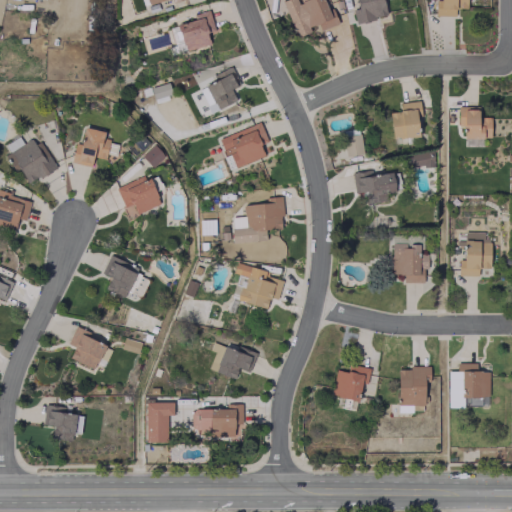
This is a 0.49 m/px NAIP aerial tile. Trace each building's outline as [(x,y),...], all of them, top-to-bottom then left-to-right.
[(281,0),(296,36),(310,31),(308,27),(317,23),(319,30),(334,24),(324,0),(281,0)] [(352,0),(357,22),(385,17),(382,0),(352,0)] [(465,0),(434,0),(434,15),(454,15),(454,7),(466,8),(465,0)] [(193,19),(177,24),(183,50),(209,44),(205,32),(213,30),(208,9),(192,14),(193,19)] [(216,109),(235,100),(230,89),(237,86),(228,67),(212,74),(215,80),(205,85),(216,109)] [(152,98),(170,94),(167,82),(150,86),(152,98)] [(208,113),(215,109),(204,86),(198,89),(203,101),(208,113)] [(391,138),(417,136),(416,115),(419,115),(419,100),(399,101),(399,111),(389,111),(391,138)] [(263,155),(258,143),(266,139),(259,121),(217,138),(224,155),(228,153),(233,167),(263,155)] [(90,166),(91,156),(104,159),(107,142),(101,140),(103,131),(83,127),(80,143),(74,142),(70,162),(90,166)] [(344,155),(362,154),(359,134),(342,135),(344,155)] [(27,183),(55,167),(37,137),(23,145),(18,137),(4,144),(8,152),(4,155),(13,171),(18,168),(27,183)] [(163,156),(153,144),(140,155),(151,167),(163,156)] [(354,192),(364,191),(366,201),(376,200),(376,195),(394,192),(391,173),(371,175),(370,169),(351,172),(354,192)] [(159,204),(146,173),(115,186),(128,217),(159,204)] [(0,225),(14,229),(16,218),(24,220),(30,200),(0,191),(0,225)] [(265,240),(264,229),(282,228),(279,196),(264,197),(265,202),(242,204),(243,216),(229,217),(231,242),(265,240)] [(463,259),(457,259),(457,275),(477,275),(477,267),(488,267),(489,232),(463,232),(463,259)] [(422,282),(422,269),(426,269),(426,253),(418,253),(418,244),(407,244),(407,242),(390,243),(391,274),(402,273),(402,282),(422,282)] [(104,289),(123,296),(126,287),(133,290),(140,269),(107,256),(101,273),(109,276),(104,289)] [(281,280),(266,276),(267,270),(234,262),(232,273),(243,275),(237,300),(265,307),(268,296),(276,298),(281,280)] [(11,281),(0,275),(0,298),(2,299),(11,281)] [(93,369),(104,344),(87,336),(89,332),(74,325),(66,343),(73,346),(68,357),(93,369)] [(120,349),(137,352),(139,341),(122,337),(120,349)] [(215,373),(234,377),(236,369),(247,372),(252,352),(223,344),(215,373)] [(446,407),(462,407),(462,397),(487,397),(488,371),(475,371),(475,362),(456,362),(456,371),(447,371),(446,407)] [(361,378),(366,378),(368,368),(347,363),(345,371),(335,369),(329,395),(357,401),(361,378)] [(396,411),(423,411),(423,378),(428,378),(428,366),(396,367),(396,411)] [(165,414),(172,414),(172,401),(144,402),(144,442),(166,441),(165,414)] [(71,440),(74,414),(68,413),(69,406),(44,403),(41,423),(52,425),(51,437),(71,440)] [(190,407),(190,430),(209,430),(209,435),(241,435),(241,407),(190,407)]
